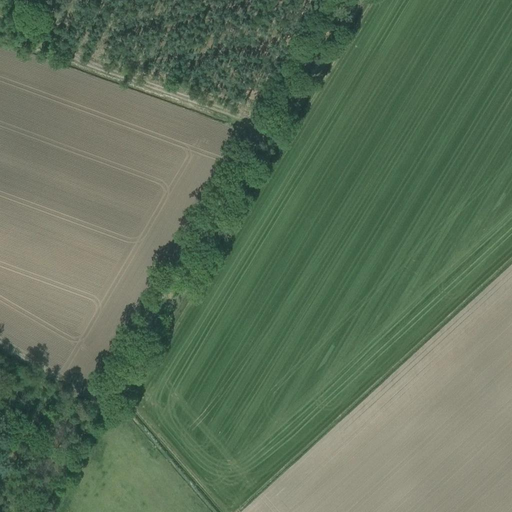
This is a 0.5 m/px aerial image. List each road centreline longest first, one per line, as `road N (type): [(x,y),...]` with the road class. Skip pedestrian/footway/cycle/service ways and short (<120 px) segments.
road 1 (track): [(344,0),(101,403)]
road 2 (track): [(266,129),(73,58),(14,0)]
road 3 (track): [(7,511),(79,390)]
road 4 (track): [(37,511),(101,403)]
